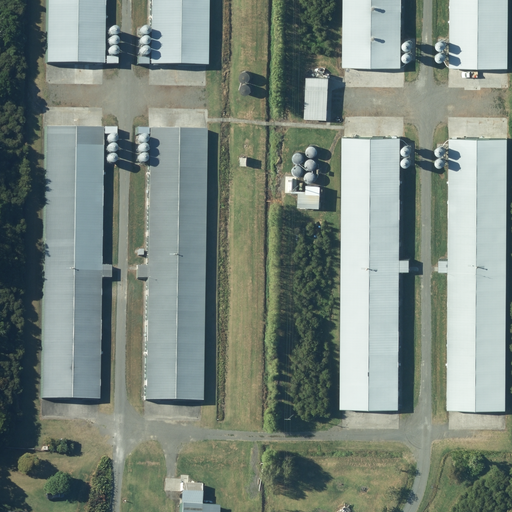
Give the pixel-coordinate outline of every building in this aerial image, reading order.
[(44,0),(43,59),(101,60),(101,0),(44,0)] [(146,0),(145,53),(201,54),(202,0),(146,0)] [(341,0),(341,62),(403,62),(402,0),(341,0)] [(452,0),(453,58),(510,58),(510,0),(452,0)] [(107,24),(106,63),(117,63),(117,24),(107,24)] [(254,68),(241,68),(241,104),(255,104),(254,68)] [(330,75),(308,74),(306,116),(329,117),(330,75)] [(199,122),(144,121),(141,395),(196,396),(199,122)] [(41,122),(39,388),(95,389),(98,122),(41,122)] [(105,125),(104,164),(115,164),(115,125),(105,125)] [(345,128),(341,396),(399,397),(403,129),(345,128)] [(446,132),(443,401),(502,401),(505,132),(446,132)] [(251,154),(240,153),(240,165),(250,165),(251,154)] [(322,183),(307,182),(307,190),(300,190),(300,204),(321,205),(322,183)] [(44,430),(33,429),(32,440),(44,441),(44,430)] [(218,511),(219,505),(200,503),(201,483),(181,482),(178,511),(218,511)]
